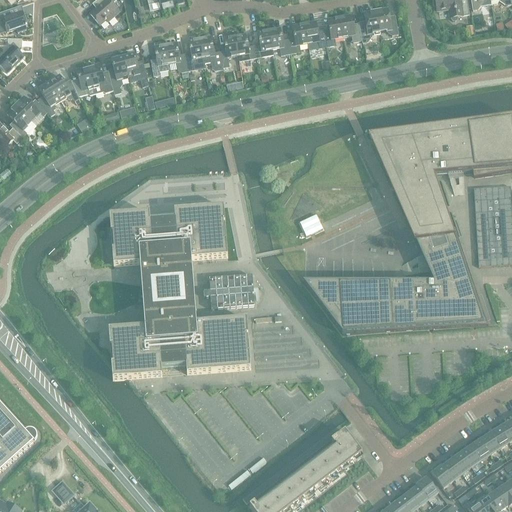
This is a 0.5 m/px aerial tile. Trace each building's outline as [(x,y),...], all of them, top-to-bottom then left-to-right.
[(98,8),(90,16),(100,27),(106,22),(108,24),(119,14),(112,5),(118,0),(99,0),(95,4),(98,8)] [(173,7),(183,5),(182,0),(148,0),(152,13),(161,11),(161,13),(173,10),(173,7)] [(434,0),(437,13),(448,11),(449,20),(451,19),(451,21),(453,23),(455,23),(457,22),(458,20),(457,18),(462,18),(469,17),(468,13),(466,0),(434,0)] [(479,9),(491,7),(489,0),(470,0),(472,13),(477,12),(479,9)] [(387,11),(376,13),(379,34),(386,33),(387,35),(391,38),(398,37),(395,20),(389,22),(387,11)] [(0,35),(6,33),(7,35),(16,31),(18,35),(26,32),(25,29),(27,28),(26,26),(28,25),(26,20),(24,20),(22,15),(11,18),(9,12),(0,15),(0,35)] [(366,26),(359,27),(362,43),(362,45),(368,44),(373,37),(372,35),(379,34),(376,13),(364,15),(366,26)] [(351,18),(339,20),(343,40),(352,38),(353,45),(362,43),(359,27),(353,28),(351,18)] [(329,32),(323,33),(326,50),(336,48),(335,41),(343,40),(339,20),(327,22),(329,32)] [(316,24),(304,26),(308,46),(316,45),(317,52),(326,50),(323,33),(317,34),(316,24)] [(502,24),(496,25),(497,33),(504,31),(502,24)] [(299,48),(308,46),(304,26),(292,28),(294,39),(288,40),(288,42),(291,56),(300,55),(299,48)] [(291,57),(291,56),(288,42),(281,43),(279,31),(268,33),(272,53),(279,51),(280,57),(284,57),(284,59),(291,57)] [(273,59),(272,53),(268,33),(257,35),(259,47),(253,48),(256,62),(273,59)] [(249,63),(256,62),(253,48),(247,49),(245,37),(234,39),(237,59),(248,57),(249,63)] [(214,69),(221,68),(219,54),(213,56),(210,39),(199,41),(202,61),(213,59),(214,69)] [(226,61),(237,59),(234,39),(222,41),(225,53),(219,54),(221,68),(222,72),(228,71),(226,61)] [(21,52),(22,42),(8,41),(7,49),(9,51),(0,60),(0,68),(7,75),(19,64),(17,62),(22,58),(19,54),(21,52)] [(196,62),(202,61),(199,41),(187,43),(190,58),(184,59),(186,75),(188,75),(193,74),(192,67),(196,66),(196,62)] [(175,46),(164,48),(167,68),(175,66),(176,72),(181,76),(186,75),(184,59),(184,57),(178,58),(175,46)] [(169,74),(167,68),(164,48),(153,50),(155,62),(149,63),(152,80),(159,79),(158,76),(169,74)] [(134,56),(123,59),(128,80),(130,85),(141,82),(143,90),(149,88),(143,66),(137,67),(134,56)] [(121,82),(128,80),(123,59),(111,62),(114,73),(108,75),(108,76),(113,93),(114,97),(121,95),(120,91),(123,86),(121,82)] [(105,96),(113,93),(108,76),(103,77),(100,67),(88,70),(95,96),(102,94),(105,96)] [(96,97),(95,96),(88,70),(77,73),(80,84),(72,86),(78,99),(88,97),(88,99),(96,97)] [(79,101),(78,99),(72,86),(72,85),(66,89),(59,78),(49,85),(61,103),(67,100),(68,101),(71,102),(73,101),(75,103),(79,101)] [(228,94),(244,90),(242,83),(227,87),(228,94)] [(45,102),(39,105),(48,116),(50,118),(55,115),(54,113),(55,112),(56,109),(55,107),(61,103),(49,85),(39,91),(45,102)] [(24,100),(15,108),(35,128),(43,120),(48,116),(39,105),(34,110),(24,100)] [(173,100),(155,104),(156,111),(175,106),(173,100)] [(17,127),(13,131),(22,141),(27,136),(35,128),(15,108),(7,117),(17,127)] [(118,114),(112,116),(114,123),(120,121),(118,114)] [(86,120),(76,126),(82,135),(93,131),(86,120)] [(377,282),(301,284),(320,308),(321,308),(342,336),(377,334),(488,328),(454,232),(452,233),(434,179),(473,175),(473,180),(511,174),(511,120),(400,133),(400,136),(368,140),(414,245),(416,245),(433,285),(377,285),(377,282)] [(22,141),(13,131),(9,135),(0,126),(0,145),(5,150),(13,143),(17,147),(22,141)] [(28,149),(22,155),(27,160),(33,155),(28,149)] [(18,157),(11,164),(17,170),(24,164),(18,157)] [(7,171),(0,176),(4,181),(11,176),(7,171)] [(511,218),(510,188),(473,190),(478,269),(511,266),(511,218)] [(225,225),(224,209),(174,212),(175,220),(150,222),(150,214),(110,217),(111,234),(112,234),(114,251),(112,251),(113,268),(146,265),(148,288),(141,287),(138,305),(141,305),(144,304),(149,304),(151,328),(109,331),(110,348),(112,348),(113,365),(111,365),(113,382),(162,378),(162,370),(186,368),(187,376),(251,371),(250,355),(248,355),(247,337),(248,337),(247,321),(196,325),(191,262),(228,259),(226,243),(225,243),(224,225),(225,225)] [(322,230),(316,216),(299,224),(306,238),(322,230)] [(193,264),(194,279),(232,275),(231,261),(193,264)] [(210,293),(203,294),(204,300),(210,299),(211,312),(254,309),(252,278),(209,281),(210,292),(210,293)] [(0,405),(0,473),(34,443),(36,440),(37,437),(36,434),(34,431),(31,430),(28,430),(25,432),(24,432),(0,405)] [(511,426),(510,423),(500,429),(510,447),(511,445),(511,426)] [(340,428),(323,441),(326,445),(343,432),(340,428)] [(500,429),(490,435),(499,450),(509,445),(510,447),(500,429)] [(249,509),(251,511),(289,511),(362,457),(345,435),(331,445),(334,449),(335,448),(337,450),(258,510),(254,506),(249,509)] [(490,435),(480,442),(490,457),(499,450),(490,435)] [(323,441),(243,501),(247,506),(326,445),(323,441)] [(480,442),(470,448),(480,463),(490,457),(480,442)] [(470,448),(461,455),(471,469),(480,463),(470,448)] [(461,455),(451,462),(462,476),(471,469),(461,455)] [(451,462),(442,469),(453,483),(462,476),(451,462)] [(442,469),(441,468),(432,475),(443,490),(453,483),(442,469)] [(417,487),(428,502),(438,494),(425,478),(416,486),(417,487)] [(511,491),(507,485),(498,492),(508,507),(509,509),(511,506),(511,491)] [(71,497),(61,486),(53,494),(63,505),(71,497)] [(419,509),(428,502),(417,487),(408,493),(419,509)] [(498,492),(488,498),(498,511),(501,511),(508,507),(498,492)] [(414,511),(419,509),(408,493),(398,500),(407,511),(414,511)] [(498,511),(488,498),(479,505),(483,511),(498,511)] [(392,511),(407,511),(398,500),(389,507),(392,511)] [(0,511),(22,511),(7,503),(6,505),(0,501),(0,511)] [(483,511),(479,505),(477,503),(467,510),(468,511),(483,511)]
